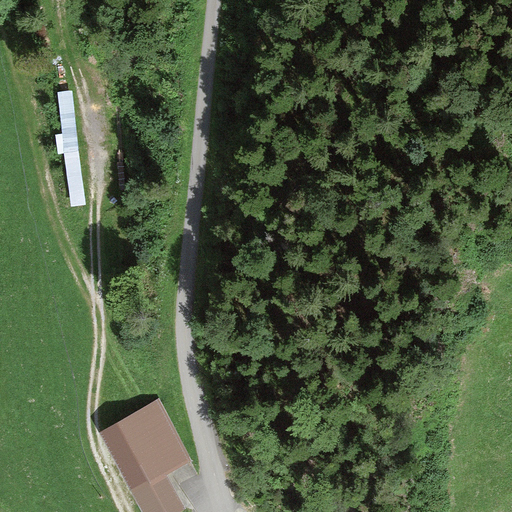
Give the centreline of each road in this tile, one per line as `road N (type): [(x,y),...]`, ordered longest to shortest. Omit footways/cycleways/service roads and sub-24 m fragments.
road 1 (track): [(16,0),(66,217),(87,271),(144,403),(216,511)]
road 2 (track): [(217,0),(191,348),(222,511)]
